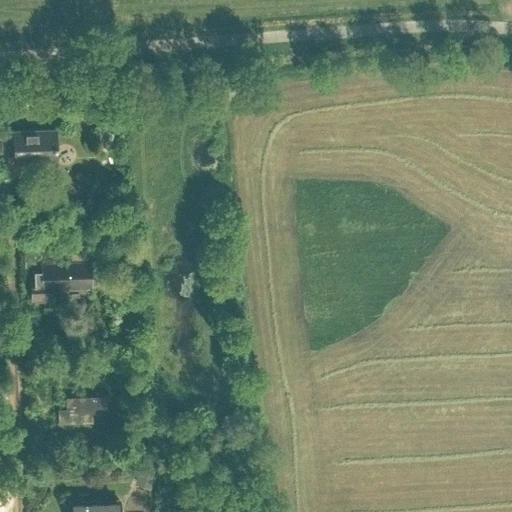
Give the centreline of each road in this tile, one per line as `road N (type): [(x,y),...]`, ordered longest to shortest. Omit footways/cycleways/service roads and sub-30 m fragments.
road 1 (unclassified): [(511,25),(381,25),(0,55)]
road 2 (residential): [(22,511),(12,239),(0,229)]
